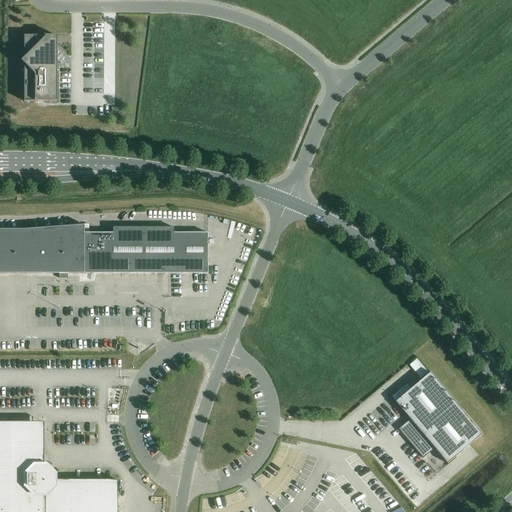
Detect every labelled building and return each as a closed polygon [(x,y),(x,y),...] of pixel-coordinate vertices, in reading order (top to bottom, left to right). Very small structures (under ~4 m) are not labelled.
[(35,36),(24,36),(24,59),(21,62),(24,65),(24,102),(57,102),(57,59),(63,53),(57,48),(57,37),(46,37),(35,47),(35,36)] [(208,274),(208,234),(174,234),(174,228),(113,228),(113,234),(84,234),(84,226),(23,230),(0,230),(0,274),(60,274),(60,277),(66,277),(66,274),(174,274),(208,274)] [(418,357),(410,363),(420,377),(428,372),(418,357)] [(430,373),(395,402),(410,420),(398,430),(423,459),(435,449),(446,462),(447,464),(482,435),(462,411),(430,373)] [(391,395),(395,399),(410,388),(407,383),(391,395)] [(44,455),(44,453),(43,453),(43,454),(31,454),(31,424),(31,422),(30,422),(30,423),(0,422),(0,511),(117,511),(117,481),(117,480),(55,480),(55,477),(55,475),(46,466),(44,466),(44,455)]
